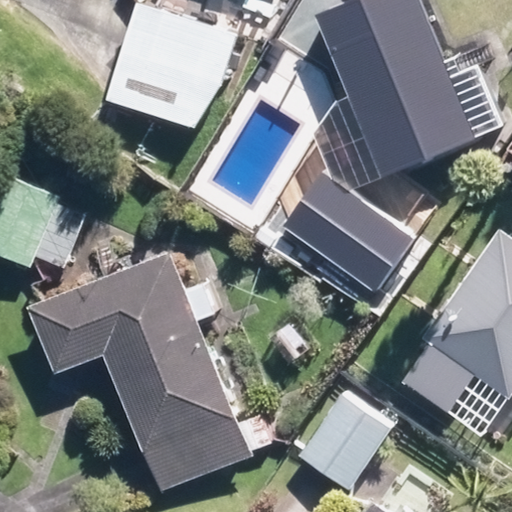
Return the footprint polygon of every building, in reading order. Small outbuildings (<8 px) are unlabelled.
[(414,0),(366,0),(329,15),(387,161),(466,129),(414,0)] [(223,32),(144,7),(116,94),(195,119),(223,32)] [(54,197),(9,178),(0,199),(0,242),(29,255),(54,197)] [(328,179),(300,220),(376,272),(405,231),(328,179)] [(511,377),(511,241),(502,235),(436,329),(510,381),(511,377)] [(244,445),(169,258),(44,307),(65,360),(113,341),(167,475),(244,445)] [(347,397),(314,447),(352,472),(386,422),(347,397)] [(388,511),(375,503),(368,511),(388,511)]
